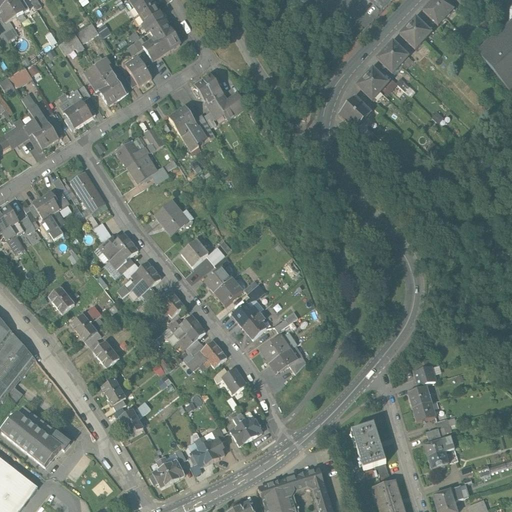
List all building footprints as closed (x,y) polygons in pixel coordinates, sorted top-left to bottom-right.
[(17,17),(5,0),(0,0),(0,17),(1,19),(2,19),(5,25),(17,17)] [(16,0),(5,0),(17,17),(22,14),(14,1),(16,0)] [(33,7),(28,0),(22,0),(28,10),(33,7)] [(119,0),(118,0),(113,3),(116,8),(122,5),(119,0)] [(137,6),(134,8),(139,17),(155,7),(150,0),(146,0),(144,2),(137,6)] [(285,0),(291,10),(309,0),(285,0)] [(376,0),(385,8),(393,0),(376,0)] [(443,0),(433,0),(423,11),(438,26),(454,9),(443,0)] [(511,4),(509,7),(509,19),(510,21),(476,50),(509,88),(511,86),(511,4)] [(155,7),(139,17),(150,33),(155,30),(165,23),(155,7)] [(416,18),(399,35),(415,50),(431,33),(416,18)] [(5,25),(2,19),(1,19),(0,20),(0,27),(3,33),(6,37),(11,33),(5,25)] [(181,46),(166,23),(165,23),(155,30),(160,37),(152,42),(162,58),(181,46)] [(91,25),(58,46),(66,57),(98,35),(91,25)] [(105,25),(96,31),(102,40),(111,34),(105,25)] [(150,33),(147,35),(152,42),(160,37),(155,30),(150,33)] [(162,58),(152,42),(148,45),(144,48),(143,48),(154,64),(162,58)] [(407,57),(392,42),(385,50),(376,59),(391,73),(407,57)] [(151,80),(139,60),(126,68),(132,76),(138,86),(139,88),(151,80)] [(117,81),(109,69),(111,66),(107,61),(105,62),(96,67),(97,68),(118,102),(126,97),(116,82),(117,81)] [(25,67),(8,78),(16,89),(32,79),(25,67)] [(118,102),(97,68),(87,74),(92,82),(90,83),(97,94),(100,92),(110,107),(118,102)] [(388,83),(372,68),(356,85),(372,100),(388,83)] [(138,86),(132,76),(127,79),(133,89),(138,86)] [(236,96),(226,103),(215,87),(219,84),(214,76),(202,83),(223,116),(227,122),(245,111),(236,96)] [(409,87),(400,79),(396,83),(404,91),(409,87)] [(223,116),(202,83),(191,90),(196,99),(200,97),(215,121),(223,116)] [(85,87),(79,91),(85,100),(91,96),(85,87)] [(86,108),(82,102),(85,100),(79,91),(68,97),(70,100),(84,123),(96,116),(89,106),(86,108)] [(355,97),(339,113),(354,128),(371,112),(355,97)] [(84,123),(70,100),(60,105),(69,119),(66,121),(72,131),(84,123)] [(384,111),(377,104),(373,108),(381,115),(384,111)] [(62,137),(47,114),(44,116),(37,106),(29,111),(36,121),(51,145),(62,137)] [(202,139),(184,111),(176,116),(194,145),(202,139)] [(270,140),(253,112),(248,115),(265,143),(270,140)] [(208,115),(202,119),(208,129),(209,131),(215,127),(208,115)] [(194,145),(176,116),(169,121),(178,136),(190,154),(197,150),(194,145)] [(202,119),(196,123),(201,132),(208,129),(202,119)] [(26,128),(21,120),(15,125),(17,129),(24,140),(31,135),(26,128)] [(51,145),(36,121),(26,128),(31,135),(40,152),(51,145)] [(17,129),(6,136),(13,147),(24,140),(17,129)] [(154,131),(146,137),(155,151),(164,145),(154,131)] [(111,136),(114,141),(119,137),(116,132),(111,136)] [(374,145),(367,138),(363,142),(374,152),(377,148),(374,145)] [(132,144),(129,145),(128,142),(124,145),(126,147),(116,153),(126,169),(146,156),(148,155),(145,150),(138,154),(132,144)] [(106,152),(100,143),(94,147),(100,156),(106,152)] [(146,156),(126,169),(137,185),(156,173),(146,156)] [(163,170),(151,178),(157,187),(169,179),(163,170)] [(86,172),(71,182),(92,214),(106,205),(86,172)] [(59,179),(54,182),(61,194),(62,193),(67,190),(59,179)] [(52,193),(42,200),(52,216),(57,213),(69,205),(62,193),(61,194),(55,198),(52,193)] [(42,200),(30,208),(36,218),(41,215),(52,232),(50,233),(55,240),(64,234),(57,223),(52,216),(42,200)] [(30,208),(25,201),(20,204),(33,224),(38,221),(36,218),(30,208)] [(172,202),(154,218),(171,239),(190,223),(194,221),(186,212),(183,215),(172,202)] [(24,233),(8,208),(0,213),(10,229),(16,238),(24,233)] [(10,229),(0,213),(0,235),(2,234),(15,255),(23,250),(15,237),(10,229)] [(62,220),(57,213),(52,216),(57,223),(62,220)] [(36,230),(28,218),(20,222),(28,235),(36,230)] [(103,223),(94,229),(103,243),(112,237),(103,223)] [(116,242),(104,253),(110,261),(132,243),(125,235),(116,242)] [(112,237),(99,247),(104,253),(116,242),(112,237)] [(132,243),(110,261),(117,270),(121,267),(127,262),(126,261),(131,258),(139,252),(132,243)] [(196,243),(181,256),(193,270),(209,256),(202,248),(201,249),(196,243)] [(223,244),(220,247),(227,255),(231,252),(223,244)] [(218,248),(209,256),(217,266),(227,258),(218,248)] [(125,272),(124,273),(129,278),(136,273),(148,263),(143,257),(135,264),(125,272)] [(127,262),(121,267),(125,272),(135,264),(131,258),(126,261),(127,262)] [(217,266),(216,267),(219,271),(223,268),(223,269),(231,263),(227,258),(217,266)] [(148,263),(136,273),(139,277),(126,288),(124,286),(117,291),(122,297),(132,290),(136,287),(155,272),(148,263)] [(292,265),(288,268),(295,278),(300,274),(292,265)] [(219,271),(204,284),(214,297),(233,281),(223,269),(223,268),(219,271)] [(155,272),(136,287),(132,290),(138,298),(142,295),(151,288),(162,280),(155,272)] [(233,281),(214,297),(224,309),(243,292),(233,281)] [(254,284),(244,293),(248,298),(258,289),(254,284)] [(60,287),(48,297),(55,307),(67,297),(60,287)] [(151,288),(142,295),(147,302),(156,294),(151,288)] [(258,289),(248,298),(252,302),(262,293),(258,289)] [(171,291),(159,301),(163,305),(156,311),(159,315),(162,318),(169,313),(173,318),(185,307),(171,291)] [(67,297),(55,307),(61,314),(73,304),(67,297)] [(82,314),(70,324),(78,333),(90,323),(93,320),(100,314),(101,313),(94,305),(82,314)] [(247,306),(231,319),(234,322),(234,321),(242,331),(260,316),(255,310),(252,312),(247,306)] [(287,321),(274,329),(275,330),(278,335),(293,325),(300,321),(295,314),(287,320),(287,321)] [(159,315),(147,324),(150,328),(162,318),(159,315)] [(260,316),(242,331),(252,343),(267,331),(275,330),(274,329),(267,321),(266,322),(260,316)] [(184,324),(174,332),(175,333),(180,340),(199,325),(193,317),(184,324)] [(179,319),(164,332),(168,338),(175,333),(174,332),(184,324),(179,319)] [(0,405),(2,403),(2,404),(7,398),(14,389),(36,362),(0,321),(0,405)] [(90,323),(78,333),(84,341),(97,331),(90,323)] [(180,340),(177,343),(184,351),(198,340),(206,333),(199,325),(180,340)] [(293,325),(278,335),(281,338),(283,340),(296,331),(293,325)] [(98,332),(86,342),(88,346),(101,336),(98,332)] [(101,336),(88,346),(92,350),(100,343),(104,340),(101,336)] [(281,338),(259,354),(269,367),(291,353),(283,340),(281,338)] [(198,340),(184,351),(188,356),(191,353),(202,344),(198,340)] [(105,342),(93,352),(99,360),(112,350),(105,342)] [(195,358),(188,364),(194,372),(195,371),(201,366),(220,351),(214,342),(205,349),(195,358)] [(202,344),(191,353),(195,358),(205,349),(202,344)] [(291,353),(269,367),(276,378),(290,369),(303,358),(297,349),(291,353)] [(118,358),(112,350),(99,360),(106,368),(118,358)] [(220,351),(201,366),(204,370),(211,365),(214,369),(227,359),(220,351)] [(303,358),(290,369),(295,377),(307,365),(303,358)] [(201,366),(195,371),(198,375),(204,370),(201,366)] [(431,368),(414,373),(418,387),(435,382),(431,368)] [(225,369),(214,378),(217,385),(224,381),(224,380),(223,379),(229,375),(225,369)] [(229,375),(223,379),(224,380),(224,381),(234,395),(247,387),(236,371),(229,375)] [(115,380),(101,388),(106,396),(120,389),(115,380)] [(22,395),(14,389),(7,398),(15,404),(22,395)] [(120,389),(106,396),(112,406),(126,398),(120,389)] [(427,389),(408,394),(412,410),(430,405),(428,398),(429,398),(427,389)] [(122,402),(113,408),(115,412),(121,408),(124,406),(122,402)] [(430,405),(412,410),(417,425),(436,419),(433,411),(432,412),(430,405)] [(121,408),(115,412),(118,416),(124,412),(121,408)] [(133,410),(119,418),(125,426),(139,418),(133,410)] [(64,442),(23,411),(1,434),(45,470),(62,451),(64,453),(70,446),(68,445),(69,443),(66,440),(64,442)] [(254,419),(246,423),(242,416),(237,419),(251,442),(257,438),(263,434),(260,430),(263,428),(258,420),(255,422),(254,419)] [(139,418),(125,426),(130,436),(144,428),(139,418)] [(251,442),(237,419),(233,421),(238,428),(231,433),(240,448),(245,445),(251,442)] [(448,420),(436,423),(439,431),(450,427),(448,420)] [(373,425),(351,432),(363,470),(374,467),(384,464),(385,464),(373,425)] [(334,429),(329,434),(332,438),(338,434),(334,429)] [(438,431),(426,434),(428,441),(440,438),(438,431)] [(219,440),(209,445),(205,438),(201,441),(213,464),(220,460),(219,459),(225,457),(222,451),(224,450),(219,440)] [(451,439),(423,447),(427,460),(455,451),(451,439)] [(213,464),(201,441),(197,443),(201,450),(192,454),(194,457),(190,459),(194,466),(198,464),(200,469),(206,466),(206,467),(213,464)] [(186,462),(180,450),(175,452),(179,460),(180,460),(182,464),(186,462)] [(455,451),(427,460),(430,471),(458,462),(455,451)] [(179,460),(169,465),(165,458),(161,461),(172,484),(180,480),(180,479),(185,476),(184,473),(186,472),(182,464),(180,460),(179,460)] [(20,511),(38,490),(0,461),(0,511),(20,511)] [(172,484),(161,461),(157,463),(160,470),(153,474),(153,475),(149,478),(153,485),(157,483),(161,489),(166,486),(167,487),(172,484)] [(384,464),(374,467),(377,477),(388,474),(384,464)] [(488,467),(477,470),(479,477),(490,474),(488,467)] [(331,511),(319,472),(308,476),(312,489),(318,511),(331,511)] [(388,474),(377,477),(381,487),(391,484),(388,474)] [(308,476),(258,490),(265,511),(295,511),(290,495),(312,489),(308,476)] [(381,487),(373,490),(379,511),(403,511),(395,483),(391,484),(381,487)] [(459,489),(450,492),(454,503),(463,500),(459,489)] [(450,492),(433,497),(437,509),(454,503),(450,492)] [(487,511),(483,501),(468,507),(469,511),(487,511)] [(252,511),(248,503),(239,508),(237,508),(234,509),(233,511),(252,511)] [(456,511),(454,503),(437,509),(437,511),(456,511)]
